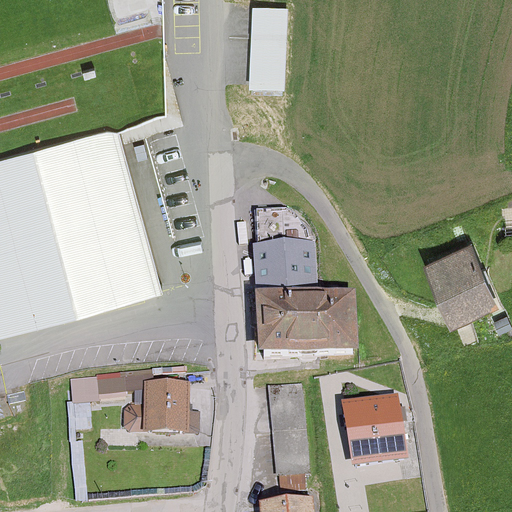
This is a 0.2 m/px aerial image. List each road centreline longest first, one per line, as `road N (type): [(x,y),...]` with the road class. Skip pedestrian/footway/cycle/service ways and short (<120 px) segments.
road 1 (residential): [(220,160),(296,177),(353,252),(412,367),(440,511)]
road 2 (residential): [(236,323),(82,332),(0,361)]
road 3 (residential): [(224,511),(236,323)]
road 4 (residential): [(236,323),(220,160)]
road 5 (residential): [(220,160),(212,0)]
